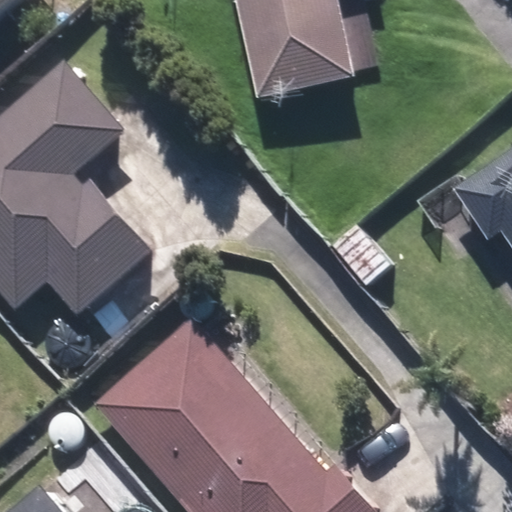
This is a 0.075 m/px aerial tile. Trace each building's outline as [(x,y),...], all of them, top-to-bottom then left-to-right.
[(241,0),(261,92),(354,73),(338,0),(241,0)] [(0,284),(20,307),(50,280),(79,313),(150,252),(79,170),(121,133),(62,64),(0,117),(0,284)] [(511,153),(479,175),(511,225),(511,153)] [(382,511),(215,326),(125,406),(220,511),(382,511)] [(13,510),(10,511),(57,511),(36,489),(13,510)]
